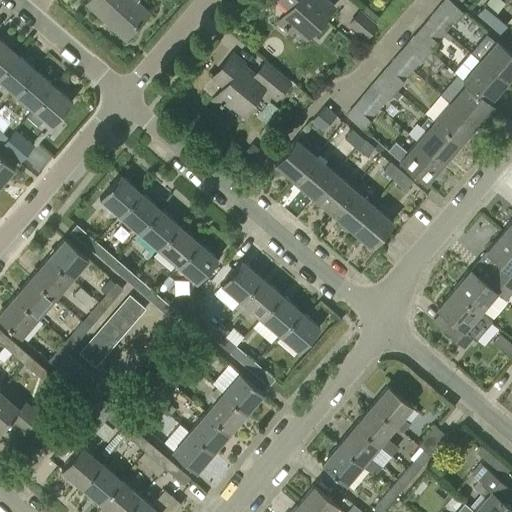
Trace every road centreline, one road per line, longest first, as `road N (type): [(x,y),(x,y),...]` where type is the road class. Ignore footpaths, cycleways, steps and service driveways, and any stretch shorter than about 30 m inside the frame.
road 1 (residential): [(387,326),(123,98)]
road 2 (residential): [(227,511),(387,326)]
road 3 (residential): [(387,326),(412,262),(511,148)]
road 4 (residential): [(0,239),(123,98)]
road 5 (residential): [(511,436),(387,326)]
road 6 (residential): [(123,98),(13,0)]
road 7 (residential): [(123,98),(208,0)]
